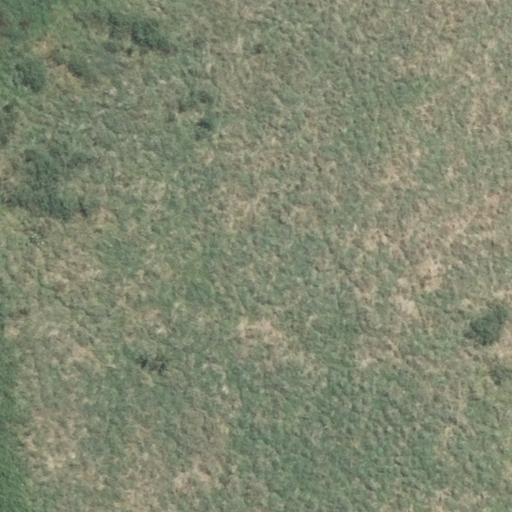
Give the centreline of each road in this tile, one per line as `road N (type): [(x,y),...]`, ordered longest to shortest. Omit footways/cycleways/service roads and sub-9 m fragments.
road 1 (unknown): [(467,0),(511,428)]
road 2 (unknown): [(507,388),(99,435)]
